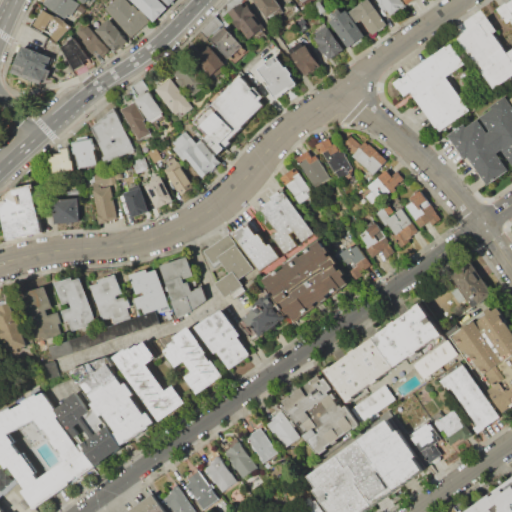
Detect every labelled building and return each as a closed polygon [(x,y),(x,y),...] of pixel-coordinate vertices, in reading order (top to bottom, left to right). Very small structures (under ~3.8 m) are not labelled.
[(75,0),(80,3),(70,17),(67,15),(65,19),(44,4),(45,1),(43,0),(75,0)] [(106,9),(116,0),(126,0),(132,6),(134,5),(139,10),(140,9),(151,20),(131,37),(106,9)] [(160,0),(168,7),(154,21),(132,0),(160,0)] [(254,0),(267,19),(283,8),(277,0),(254,0)] [(366,0),(350,11),(358,23),(362,20),(372,35),(387,24),(370,0),(366,0)] [(402,0),(407,6),(392,16),(386,9),(383,11),(379,4),(380,3),(377,0),(402,0)] [(511,0),(509,0),(497,9),(507,23),(511,21),(511,22),(511,0)] [(314,4),(319,1),(325,10),(320,14),(314,4)] [(230,12),(235,19),(233,20),(240,30),(242,29),(249,39),(263,29),(254,16),(256,15),(249,5),(246,7),(243,2),(230,12)] [(33,24),(56,41),(71,26),(57,15),(56,17),(43,9),(33,24)] [(330,21),(348,48),(365,37),(347,10),(330,21)] [(295,20),(302,16),(306,22),(305,23),(308,28),(302,32),(295,20)] [(458,38),(494,90),(511,77),(511,50),(508,53),(494,33),(498,30),(489,17),(458,38)] [(108,19),(127,41),(115,52),(96,29),(108,19)] [(315,38),(329,60),(344,50),(328,25),(315,33),(317,36),(315,38)] [(89,26),(109,50),(102,56),(96,51),(93,53),(76,33),(86,26),(87,28),(89,26)] [(211,39),(235,65),(250,52),(226,26),(211,39)] [(74,69),(85,64),(84,61),(89,58),(74,39),(70,41),(71,43),(62,48),(74,69)] [(212,76),(226,65),(207,41),(193,51),(212,76)] [(291,54),(306,77),(322,66),(307,44),(304,46),(301,43),(290,50),(293,54),(291,54)] [(22,45),(53,57),(43,83),(12,71),(22,45)] [(400,87),(406,95),(412,91),(440,131),(470,110),(446,76),(464,64),(451,46),(401,80),(404,84),(400,87)] [(266,87),(275,100),(297,85),(290,76),(294,73),(289,66),(285,68),(277,56),(260,68),(271,84),(266,87)] [(176,73),(179,77),(176,80),(182,86),(188,81),(198,94),(208,86),(188,62),(176,73)] [(219,156),(232,144),(232,139),(244,128),(244,125),(265,106),(260,101),(264,97),(243,74),(188,122),(219,156)] [(156,89),(171,77),(195,107),(185,115),(183,112),(180,114),(178,111),(175,114),(156,89)] [(137,100),(151,121),(164,112),(150,91),(137,100)] [(448,134),(464,159),(469,156),(487,183),(506,170),(495,154),(503,149),(511,162),(511,109),(504,98),(479,115),(489,131),(486,133),(475,116),(448,134)] [(123,110),(139,140),(151,133),(144,120),(146,119),(137,102),(123,110)] [(92,130),(106,161),(134,149),(115,107),(92,130)] [(173,142),(205,178),(219,165),(216,162),(219,160),(201,140),(197,142),(186,130),(173,142)] [(352,136),(361,144),(365,139),(388,160),(374,175),(353,156),(356,153),(345,143),(352,136)] [(316,144),(320,154),(324,152),(334,172),(336,171),(340,178),(355,171),(343,148),(339,150),(335,143),(333,144),(329,137),(316,144)] [(74,143),(75,148),(73,148),(75,154),(78,154),(81,167),(98,163),(95,149),(98,149),(97,143),(93,144),(93,139),(74,143)] [(53,172),(52,159),(54,159),(53,156),(57,156),(57,154),(63,153),(63,148),(70,147),(72,160),(73,160),(75,170),(53,172)] [(297,157),(315,187),(331,178),(317,154),(312,157),(308,151),(297,157)] [(151,156),(160,153),(162,159),(153,163),(151,156)] [(133,159),(144,156),(148,169),(137,172),(133,159)] [(165,169),(182,193),(194,185),(175,157),(166,163),(168,167),(165,169)] [(280,177),(300,205),(315,195),(298,170),(294,173),(292,169),(280,177)] [(373,204),(404,181),(398,172),(392,176),(388,170),(367,185),(372,191),(366,195),(373,204)] [(145,185),(161,177),(172,201),(156,208),(145,185)] [(99,222),(118,218),(111,185),(101,187),(100,183),(91,184),(99,222)] [(0,203),(8,239),(43,231),(32,185),(14,190),(6,197),(7,201),(0,203)] [(123,193),(140,187),(149,212),(132,218),(123,193)] [(408,205),(422,227),(431,221),(434,225),(442,219),(422,189),(410,196),(414,201),(408,205)] [(283,256),(298,245),(290,234),(294,231),(301,242),(313,233),(285,192),(282,194),(280,192),(271,197),(273,200),(266,205),(268,208),(266,210),(280,230),(270,237),(283,256)] [(54,222),(80,221),(78,198),(53,199),(54,222)] [(401,247),(393,236),(397,233),(389,222),(385,224),(376,211),(390,202),(396,211),(402,207),(420,232),(408,240),(409,241),(401,247)] [(359,234),(377,222),(396,251),(387,257),(383,250),(374,256),(359,234)] [(234,232),(260,270),(279,257),(269,243),(267,245),(259,234),(256,236),(250,226),(246,228),(244,225),(234,232)] [(205,250),(229,233),(254,268),(239,279),(243,285),(226,297),(215,282),(229,272),(220,259),(214,263),(205,250)] [(264,279),(294,322),(353,281),(323,238),(264,279)] [(339,252),(358,279),(364,275),(362,272),(372,264),(357,244),(353,246),(351,244),(339,252)] [(159,264),(188,254),(195,276),(185,279),(186,283),(189,282),(192,291),(202,288),(206,300),(187,315),(177,318),(159,264)] [(452,279),(471,308),(492,294),(473,265),(452,279)] [(128,274),(147,268),(148,272),(156,269),(169,308),(157,312),(156,308),(138,315),(132,299),(144,295),(143,291),(135,294),(128,274)] [(98,279),(100,283),(91,286),(103,319),(110,317),(112,322),(130,316),(127,308),(130,306),(126,295),(116,299),(115,296),(122,293),(115,274),(98,279)] [(55,283),(72,277),(73,280),(81,277),(96,322),(68,331),(61,311),(71,308),(69,301),(62,303),(55,283)] [(46,285),(21,293),(37,343),(64,335),(57,312),(47,315),(46,309),(53,307),(46,285)] [(243,318),(259,338),(285,317),(269,297),(243,318)] [(0,310),(0,324),(9,351),(27,345),(16,312),(13,313),(10,303),(0,306),(1,310),(0,310)] [(326,370),(347,401),(443,335),(422,304),(326,370)] [(450,336),(503,414),(511,407),(511,328),(496,305),(450,336)] [(223,309),(242,335),(238,337),(250,354),(224,372),(194,329),(223,309)] [(53,348),(56,356),(156,323),(153,314),(53,348)] [(189,324),(224,375),(198,394),(186,377),(193,372),(185,361),(176,367),(160,344),(189,324)] [(448,340),(458,354),(423,379),(413,365),(448,340)] [(112,357),(159,422),(185,403),(173,386),(166,391),(146,364),(155,357),(145,343),(139,347),(137,345),(132,349),(131,347),(127,349),(126,347),(112,357)] [(53,361),(59,376),(45,380),(40,365),(53,361)] [(438,380),(464,363),(501,417),(477,434),(473,428),(478,424),(452,387),(449,389),(447,386),(444,388),(438,380)] [(83,383),(97,402),(94,404),(95,406),(102,415),(104,414),(117,432),(114,434),(122,446),(155,422),(148,413),(145,414),(132,396),(135,394),(127,383),(124,385),(109,365),(83,383)] [(282,403),(317,455),(361,425),(326,373),(282,403)] [(352,407),(385,384),(396,399),(362,422),(352,407)] [(0,448),(5,456),(0,458),(7,468),(11,465),(26,488),(23,490),(35,508),(98,465),(81,443),(77,445),(59,418),(62,416),(56,406),(46,390),(40,394),(38,391),(22,401),(25,403),(14,410),(12,406),(0,412),(0,448)] [(98,465),(123,448),(122,446),(114,434),(109,426),(104,429),(101,425),(106,421),(102,415),(95,406),(92,409),(79,391),(57,407),(81,443),(98,465)] [(435,422),(450,445),(460,438),(463,441),(473,434),(455,409),(435,422)] [(302,438),(283,410),(274,417),(275,418),(267,424),(286,450),(302,438)] [(308,476),(388,420),(396,432),(399,429),(418,456),(416,458),(424,471),(365,511),(330,511),(315,490),(317,488),(308,476)] [(411,439),(416,446),(420,443),(424,446),(430,442),(431,443),(436,440),(434,436),(436,434),(434,430),(436,428),(432,423),(430,425),(428,423),(414,433),(416,436),(411,439)] [(247,439),(264,463),(279,453),(262,429),(247,439)] [(225,453),(243,478),(259,467),(241,442),(225,453)] [(206,468),(224,491),(238,481),(221,457),(206,468)] [(0,468),(0,490),(1,491),(13,480),(1,468),(0,468)] [(187,484),(205,511),(223,499),(202,468),(188,477),(190,481),(187,484)] [(511,511),(511,478),(463,511),(511,511)] [(176,486),(196,511),(175,511),(165,498),(171,494),(169,491),(176,486)] [(129,511),(154,495),(166,511),(129,511)] [(302,511),(323,511),(316,500),(314,501),(311,497),(298,505),(302,511)]
